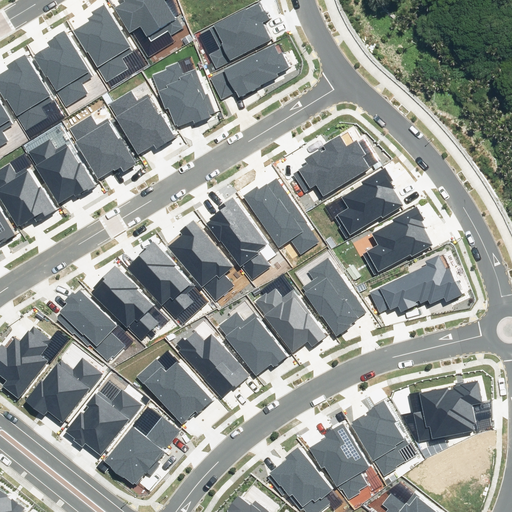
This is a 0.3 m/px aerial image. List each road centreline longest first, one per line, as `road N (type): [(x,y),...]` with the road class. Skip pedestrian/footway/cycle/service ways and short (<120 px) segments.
road 1 (residential): [(0,292),(349,80)]
road 2 (residential): [(177,511),(229,454),(325,381),(485,335)]
road 3 (residential): [(501,306),(493,266),(450,186),(349,80)]
road 4 (residential): [(0,422),(120,511)]
